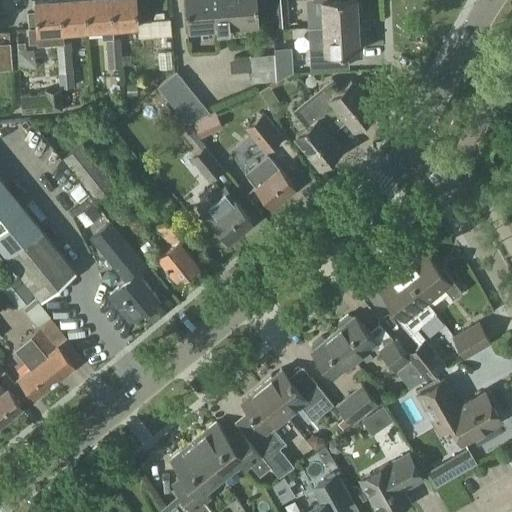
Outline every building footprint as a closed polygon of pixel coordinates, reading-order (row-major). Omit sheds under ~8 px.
[(73,30),(89,29),(87,0),(70,0),(62,1),(65,35),(73,35),(73,30)] [(112,0),(87,0),(89,29),(102,28),(103,38),(106,38),(107,53),(123,51),(122,37),(114,37),(113,27),(114,27),(112,0)] [(140,25),(139,17),(137,0),(112,0),(114,27),(140,25)] [(186,0),(189,29),(225,27),(222,0),(186,0)] [(259,0),(222,0),(225,27),(261,24),(260,8),(259,0)] [(287,0),(273,0),(275,25),(290,25),(287,0)] [(321,0),(323,26),(359,25),(357,0),(321,0)] [(62,1),(37,3),(40,45),(57,44),(65,43),(65,41),(65,35),(64,31),(62,1)] [(323,26),(309,27),(312,68),(348,65),(347,53),(361,52),(359,25),(323,26)] [(65,41),(65,43),(57,44),(58,56),(73,55),(72,41),(65,41)] [(293,71),(291,46),(274,47),(275,53),(277,79),(292,71),(293,71)] [(11,47),(11,65),(27,65),(27,47),(11,47)] [(123,51),(107,53),(108,67),(124,66),(123,51)] [(275,53),(250,55),(252,81),(277,79),(275,53)] [(75,78),(73,55),(58,56),(60,83),(60,88),(61,88),(75,87),(75,78)] [(211,112),(177,70),(158,86),(188,123),(211,112)] [(342,88),(333,77),(313,93),(331,115),(340,108),(355,126),(376,109),(352,79),(342,88)] [(127,82),(128,99),(139,99),(138,82),(127,82)] [(63,109),(61,88),(60,88),(60,91),(47,92),(46,89),(45,89),(45,92),(21,94),(22,112),(63,109)] [(331,115),(313,93),(293,110),(307,127),(297,135),(321,165),(342,147),(322,122),(331,115)] [(284,137),(264,112),(244,128),(264,153),(284,137)] [(116,185),(82,142),(64,157),(66,161),(97,200),(116,185)] [(225,167),(206,144),(190,157),(209,180),(225,167)] [(256,164),(246,172),(258,186),(273,204),(296,185),(281,167),(280,168),(269,154),(256,164)] [(0,211),(19,196),(0,173),(0,211)] [(214,223),(214,224),(228,241),(254,220),(225,184),(221,188),(216,181),(204,191),(209,196),(196,207),(211,226),(214,223)] [(77,268),(25,205),(0,226),(0,247),(41,297),(77,268)] [(180,238),(193,228),(176,208),(154,227),(171,246),(160,255),(180,279),(200,262),(180,238)] [(140,272),(148,265),(112,220),(90,238),(126,282),(112,293),(132,317),(159,296),(140,272)] [(442,272),(427,253),(405,270),(429,301),(445,288),(454,299),(464,292),(445,269),(442,272)] [(412,315),(429,301),(405,270),(383,288),(397,306),(393,310),(411,332),(420,325),(412,315)] [(18,274),(1,288),(17,308),(34,293),(18,274)] [(332,332),(355,360),(377,342),(354,314),(353,315),(348,313),(338,321),(339,327),(332,332)] [(52,317),(38,328),(15,345),(31,366),(20,375),(36,395),(75,364),(74,363),(83,355),(52,317)] [(492,342),(480,319),(452,335),(465,357),(492,342)] [(333,377),(355,360),(332,332),(326,337),(321,335),(311,343),(312,348),(311,349),(333,377)] [(409,359),(392,337),(379,347),(397,369),(409,359)] [(426,379),(446,363),(425,337),(406,353),(426,379)] [(262,384),(286,414),(300,403),(313,420),(334,403),(313,379),(299,390),(282,368),(262,384)] [(460,404),(444,378),(417,393),(439,430),(451,422),(463,442),(501,419),(484,390),(460,404)] [(0,382),(0,424),(23,406),(9,389),(7,391),(0,382)] [(337,404),(352,422),(377,402),(362,383),(337,404)] [(272,425),(286,414),(262,384),(242,401),(259,422),(245,434),(251,440),(250,440),(265,459),(286,442),(272,425)] [(271,466),(265,459),(250,440),(240,449),(238,446),(235,446),(222,430),(223,429),(217,421),(204,431),(205,432),(194,441),(220,473),(231,464),(236,464),(239,462),(245,469),(251,464),(260,475),(271,466)] [(209,482),(220,473),(194,441),(184,450),(183,448),(170,458),(177,467),(178,466),(191,481),(191,485),(190,481),(185,474),(173,484),(195,511),(213,511),(214,511),(205,501),(211,496),(206,489),(209,487),(209,482)] [(470,441),(424,468),(433,486),(484,456),(470,441)] [(380,511),(389,511),(410,501),(401,486),(408,482),(410,485),(423,477),(408,453),(389,464),(388,462),(361,478),(380,511)] [(341,511),(338,506),(350,499),(336,474),(314,486),(322,501),(302,511),(341,511)] [(501,511),(511,511),(511,497),(498,505),(501,511)]
